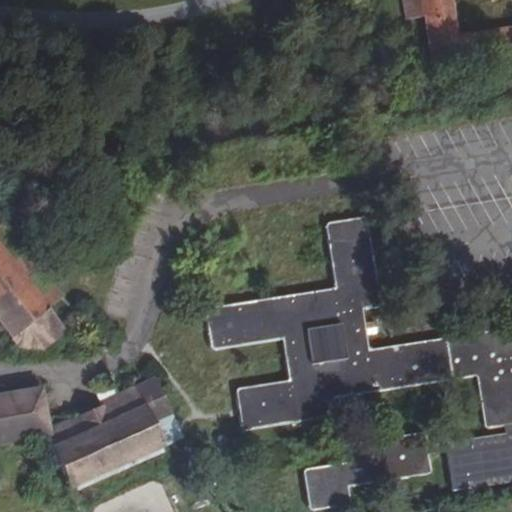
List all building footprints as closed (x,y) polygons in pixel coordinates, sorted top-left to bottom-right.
[(450,0),(413,0),(429,72),(511,58),(511,23),(456,32),(450,0)] [(0,304),(32,336),(65,315),(50,298),(53,282),(37,261),(22,239),(0,213),(0,304)] [(334,291),(256,304),(202,313),(208,351),(278,340),(283,387),(230,395),(238,435),(331,421),(329,398),(349,396),(357,446),(336,449),(339,467),(299,474),(303,511),(321,511),(348,508),(344,492),(429,479),(423,438),(364,446),(360,421),(377,419),(375,404),(359,407),(356,395),(471,377),(479,430),(511,426),(511,333),(368,356),(361,315),(361,309),(378,307),(365,220),(322,227),(334,291)] [(33,378),(0,383),(0,423),(47,415),(33,378)] [(141,393),(54,430),(74,469),(137,446),(169,431),(141,393)] [(169,431),(137,446),(150,465),(187,450),(169,431)] [(511,433),(444,445),(452,492),(511,481),(511,433)] [(137,446),(74,469),(88,496),(150,465),(137,446)] [(210,448),(186,466),(219,511),(261,511),(250,499),(210,448)]
